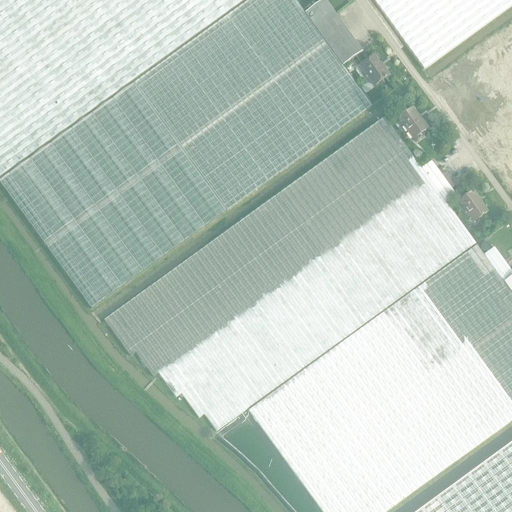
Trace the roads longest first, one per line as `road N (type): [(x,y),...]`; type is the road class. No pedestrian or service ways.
road 1 (unclassified): [(511,206),(362,0)]
road 2 (unknown): [(167,511),(65,418),(0,336)]
